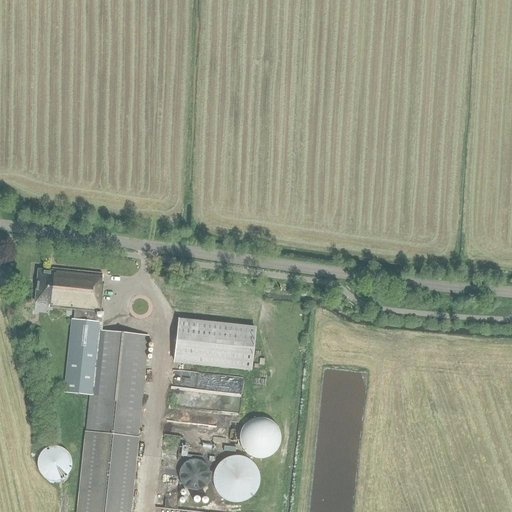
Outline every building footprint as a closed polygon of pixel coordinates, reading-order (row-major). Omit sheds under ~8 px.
[(100,284),(101,274),(52,269),(52,272),(38,271),(34,304),(48,305),(48,308),(74,310),(76,310),(99,313),(102,284),(100,284)] [(76,310),(74,310),(74,313),(66,393),(89,395),(76,511),(128,511),(147,336),(102,332),(104,313),(99,313),(76,310)] [(173,361),(250,370),(254,331),(177,321),(173,361)] [(241,431),(240,436),(240,440),(240,443),(241,447),(243,450),(245,452),(248,455),(251,456),(254,458),(258,458),(261,459),(265,458),(269,456),(273,455),(276,452),(278,449),(279,445),(280,442),(281,438),(280,435),(280,432),(278,429),(276,425),(273,422),(269,420),(265,418),(262,418),(258,418),(253,419),(249,421),(246,423),(243,427),(241,431)] [(54,481),(57,480),(60,479),(63,478),(66,475),(68,473),(69,470),(70,467),(71,464),(70,461),(69,457),(68,455),(66,452),(63,449),(60,448),(57,447),(54,447),(51,447),(47,448),(44,449),(41,452),(39,455),(38,457),(37,461),(37,464),(37,467),(38,470),(39,473),(41,475),(44,478),(47,479),(51,480),(54,481)] [(233,504),(238,503),(243,502),(247,499),(250,497),(253,493),(255,489),(256,485),(257,480),(256,475),(255,472),(253,468),(250,464),(247,461),(243,459),(238,457),(233,457),(229,457),(224,459),(220,461),(217,464),(214,468),(212,472),(211,475),(210,480),(211,485),(212,489),(214,493),(217,497),(220,499),(224,502),(229,503),(233,504)] [(192,491),(195,491),(198,490),(200,489),(203,487),(205,484),(206,482),(207,479),(207,476),(207,472),(206,469),(205,467),(203,464),(200,462),(198,461),(195,460),(192,460),(188,460),(186,461),(183,462),(181,464),(179,467),(177,469),(176,472),(176,476),(176,479),(177,482),(179,484),(181,487),(183,489),(186,490),(188,491),(192,491)]
